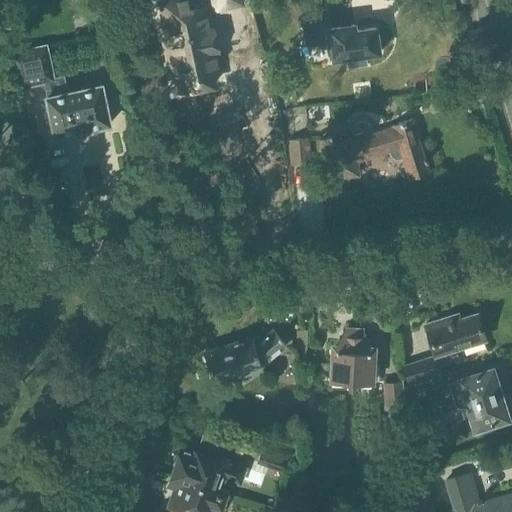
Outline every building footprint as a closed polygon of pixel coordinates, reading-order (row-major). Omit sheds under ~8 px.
[(213,0),(216,10),(228,7),(242,4),(240,0),(213,0)] [(186,16),(166,21),(178,79),(219,70),(215,51),(218,50),(217,44),(214,44),(212,37),(215,37),(214,30),(210,31),(205,7),(185,12),(186,16)] [(328,12),(302,16),(304,32),(324,29),(329,61),(348,58),(349,68),(368,65),(366,55),(380,53),(376,27),(356,30),(355,24),(331,28),(328,12)] [(44,82),(56,136),(111,124),(102,83),(68,91),(65,75),(54,77),(47,44),(9,53),(17,88),(44,82)] [(398,159),(399,159),(403,158),(410,179),(429,173),(412,119),(392,125),(393,127),(364,136),(363,132),(355,134),(355,133),(355,132),(333,134),(333,135),(337,177),(358,175),(357,161),(389,151),(390,154),(391,155),(392,157),(394,158),(395,159),(398,159)] [(311,163),(309,138),(289,139),(290,165),(311,163)] [(454,320),(452,315),(425,324),(435,356),(485,340),(477,313),(454,320)] [(218,349),(217,345),(202,350),(213,382),(262,366),(261,365),(286,345),(273,329),(260,340),(258,335),(218,349)] [(332,382),(332,385),(349,386),(351,388),(354,386),(371,387),(371,384),(373,384),(374,351),(368,351),(368,341),(363,340),(363,330),(345,329),(345,339),(339,339),(338,350),(332,349),(330,382),(332,382)] [(437,378),(430,356),(403,365),(410,387),(437,378)] [(440,406),(441,409),(447,408),(448,411),(500,394),(492,369),(459,379),(464,395),(447,400),(448,403),(440,406)] [(404,409),(402,381),(383,382),(385,410),(404,409)] [(444,419),(455,415),(460,432),(467,436),(482,432),(480,428),(508,419),(500,394),(448,411),(447,408),(441,409),(444,419)] [(230,464),(181,446),(171,473),(229,493),(229,491),(223,489),(225,481),(241,487),(248,467),(231,461),(230,464)] [(286,457),(262,449),(257,464),(281,472),(286,457)] [(422,456),(411,459),(413,469),(424,466),(422,456)] [(171,475),(179,478),(169,506),(186,511),(217,511),(218,509),(222,511),(229,493),(171,473),(171,475)] [(444,481),(452,508),(451,509),(451,511),(511,511),(511,492),(478,502),(470,473),(444,481)]
